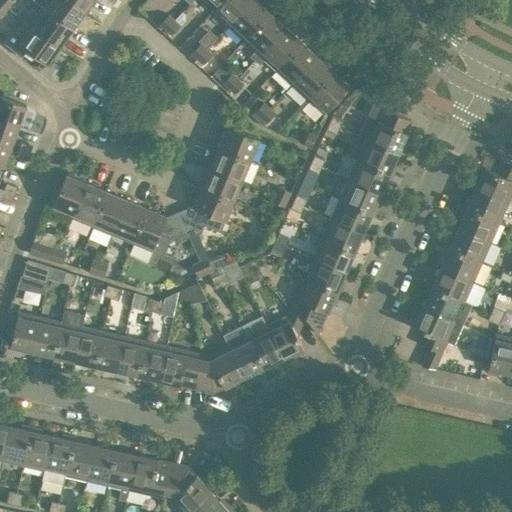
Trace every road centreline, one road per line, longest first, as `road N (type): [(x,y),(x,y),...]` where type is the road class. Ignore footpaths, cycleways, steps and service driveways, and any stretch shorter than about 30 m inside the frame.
road 1 (residential): [(478,76),(351,376)]
road 2 (residential): [(62,136),(132,165),(171,161),(194,80),(123,17)]
road 3 (residential): [(238,438),(0,381)]
road 4 (residential): [(0,312),(62,136)]
road 5 (residential): [(511,414),(351,376)]
road 6 (residential): [(351,376),(275,398),(238,438)]
road 7 (tertiary): [(478,76),(382,0)]
